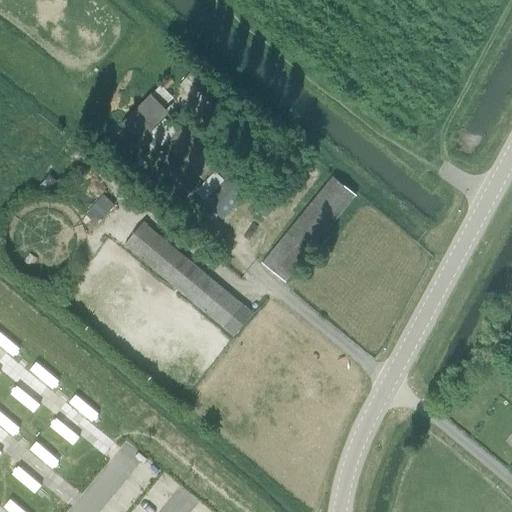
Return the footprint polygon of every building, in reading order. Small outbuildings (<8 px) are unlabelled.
[(139,144),(169,113),(151,95),(122,125),(139,144)] [(205,202),(224,220),(256,185),(237,167),(205,202)] [(285,285),(361,199),(333,177),(262,264),(285,285)] [(253,314),(246,307),(145,223),(124,248),(226,331),(233,337),(253,314)] [(0,413),(0,476),(43,511),(55,511),(81,481),(0,413)]
